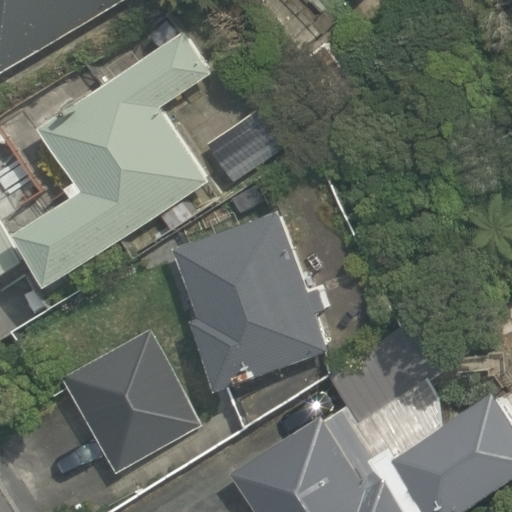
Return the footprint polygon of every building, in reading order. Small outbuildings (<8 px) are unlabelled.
[(0,0),(0,72),(2,75),(128,0),(0,0)] [(222,67),(193,25),(48,124),(83,177),(73,183),(79,194),(27,226),(62,280),(218,176),(170,103),(222,67)] [(270,197),(261,182),(236,197),(246,212),(270,197)] [(225,386),(337,347),(323,308),(332,305),(325,284),(315,286),(288,205),(182,243),(206,313),(199,315),(225,386)] [(465,511),(511,482),(511,391),(505,382),(454,417),(451,390),(437,374),(453,364),(416,316),(333,373),(353,404),(331,418),(327,413),(238,469),(266,511),(465,511)] [(204,425),(151,329),(69,374),(124,470),(204,425)]
